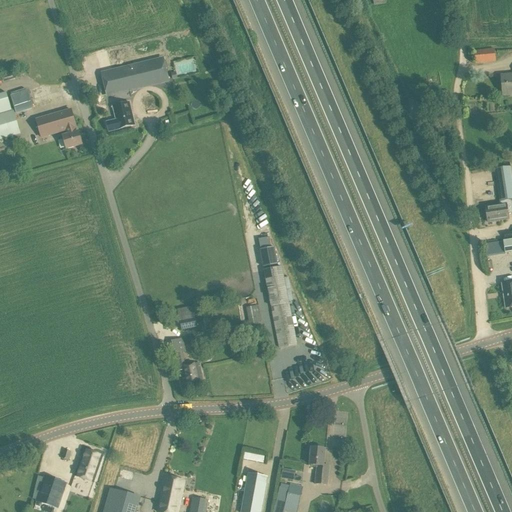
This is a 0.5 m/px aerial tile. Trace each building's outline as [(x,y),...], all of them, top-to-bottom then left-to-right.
[(494,49),(474,51),(475,64),(496,62),(494,49)] [(86,58),(86,74),(95,73),(95,57),(86,58)] [(164,59),(101,74),(107,98),(170,83),(164,59)] [(511,74),(501,76),(503,96),(511,94),(511,74)] [(28,90),(10,96),(16,114),(34,108),(28,90)] [(6,93),(0,95),(0,114),(12,112),(6,93)] [(116,120),(106,123),(108,132),(135,126),(129,103),(113,107),(116,120)] [(12,112),(0,114),(0,139),(20,134),(13,111),(12,112)] [(71,111),(36,121),(41,138),(66,131),(68,136),(63,137),(66,150),(82,146),(78,133),(71,111)] [(511,173),(511,166),(495,169),(500,202),(500,201),(511,199),(511,173)] [(511,199),(500,201),(501,205),(507,204),(508,214),(511,213),(511,199)] [(501,205),(486,207),(488,223),(509,220),(508,214),(507,204),(501,205)] [(511,238),(505,239),(502,240),(504,253),(511,252),(511,238)] [(261,250),(260,250),(264,267),(278,265),(274,247),(271,248),(261,250)] [(282,267),(264,270),(271,306),(273,306),(274,311),(272,312),(279,348),(297,344),(289,303),(289,302),(284,278),(282,267)] [(288,277),(284,278),(289,302),(293,301),(288,277)] [(511,282),(502,284),(505,308),(511,307),(511,282)] [(257,305),(246,307),(249,328),(260,326),(257,305)] [(193,307),(177,310),(181,332),(197,328),(193,307)] [(184,339),(167,342),(169,355),(174,354),(177,371),(180,371),(184,386),(203,382),(199,363),(185,365),(182,351),(186,350),(184,339)] [(312,448),(310,465),(317,466),(315,484),(328,486),(329,466),(324,466),(325,450),(312,448)] [(64,450),(62,459),(69,461),(71,452),(64,450)] [(84,450),(75,476),(93,483),(102,456),(84,450)] [(245,453),(244,460),(264,463),(265,457),(245,453)] [(296,473),(284,471),(281,479),(294,482),(296,473)] [(249,475),(241,511),(261,511),(268,478),(249,475)] [(44,476),(36,502),(57,509),(66,483),(44,476)] [(165,477),(157,511),(177,511),(185,481),(165,477)] [(280,487),(274,511),(283,511),(284,511),(285,511),(296,511),(303,487),(291,484),(290,489),(280,487)] [(110,491),(103,511),(137,511),(141,499),(110,491)] [(206,511),(209,501),(193,498),(190,511),(206,511)]
